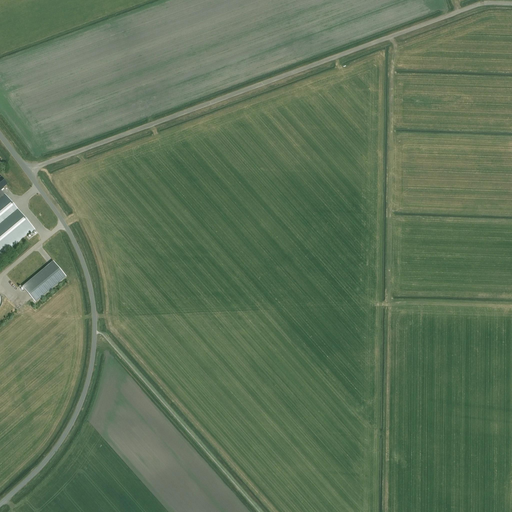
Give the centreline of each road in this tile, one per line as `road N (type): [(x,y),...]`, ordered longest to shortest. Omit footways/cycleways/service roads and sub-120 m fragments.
road 1 (track): [(28,171),(467,7),(511,4)]
road 2 (unclassified): [(0,503),(57,449),(89,374),(93,333),(75,242),(0,133)]
